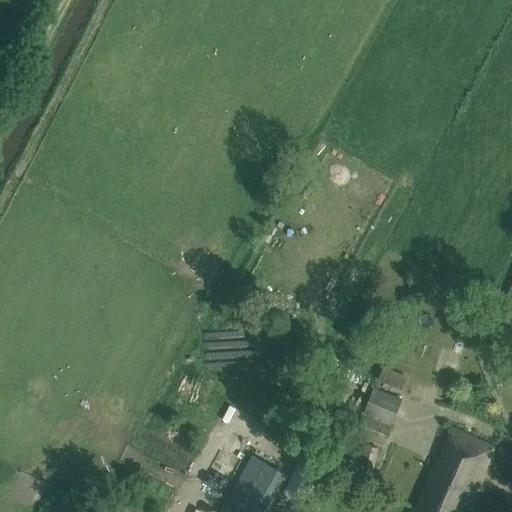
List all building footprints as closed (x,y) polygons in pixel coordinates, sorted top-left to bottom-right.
[(404,391),(409,378),(383,368),(378,381),(404,391)] [(385,446),(403,399),(373,388),(354,437),(369,443),(370,440),(385,446)] [(440,462),(438,461),(418,506),(429,511),(459,511),(463,504),(467,506),(494,448),(453,429),(443,450),(445,451),(440,462)] [(371,480),(378,449),(366,446),(359,477),(371,480)] [(318,470),(300,461),(287,488),(304,497),(318,470)]
